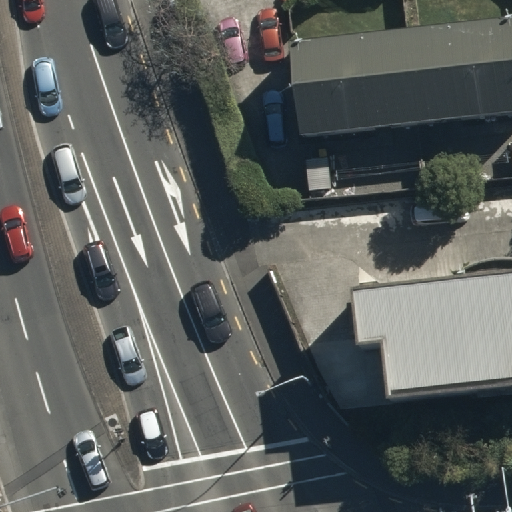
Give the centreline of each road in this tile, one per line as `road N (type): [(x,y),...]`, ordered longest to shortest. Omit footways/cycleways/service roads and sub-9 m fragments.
road 1 (secondary): [(77,0),(264,511)]
road 2 (secondary): [(84,511),(0,248)]
